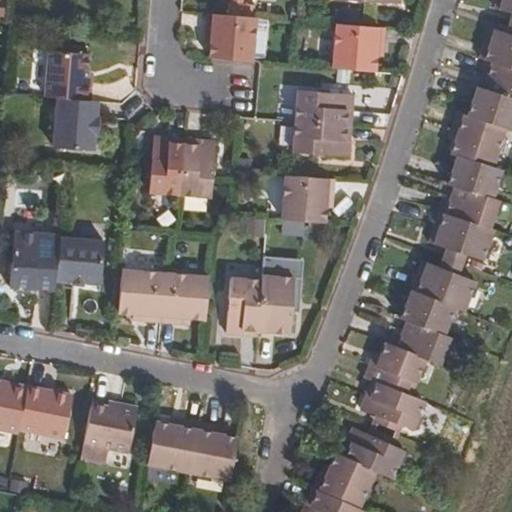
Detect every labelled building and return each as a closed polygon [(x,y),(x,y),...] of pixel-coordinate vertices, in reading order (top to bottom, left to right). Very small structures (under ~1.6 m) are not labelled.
[(511,0),(499,0),(497,13),(511,16),(511,0)] [(256,63),(258,22),(209,18),(209,34),(215,34),(215,45),(214,60),(256,63)] [(339,28),(336,69),(376,72),(378,50),(385,50),(386,32),(339,28)] [(448,250),(466,257),(485,264),(495,233),(491,231),(500,202),(496,201),(511,151),(511,38),(506,37),(489,32),(481,60),(476,79),(495,84),(492,94),(480,90),(476,104),(472,118),(460,115),(456,130),(462,132),(454,157),(458,159),(454,171),(450,187),(461,190),(457,200),(438,194),(432,212),(442,215),(433,245),(448,250)] [(53,52),(50,99),(58,100),(93,103),(93,84),(90,84),(91,54),(87,54),(59,52),(53,52)] [(300,97),(298,122),(353,126),(354,100),(300,97)] [(93,103),(58,100),(58,147),(96,151),(96,135),(102,136),(102,120),(97,120),(98,103),(93,103)] [(352,152),(353,126),(298,122),(296,148),(352,152)] [(154,197),(184,199),(187,145),(156,142),(154,197)] [(187,145),(184,199),(210,201),(213,147),(187,145)] [(335,180),(290,177),(287,222),(327,225),(328,198),(335,198),(335,180)] [(300,237),(303,226),(281,221),(279,233),(300,237)] [(11,288),(58,291),(59,283),(62,239),(62,236),(14,234),(11,288)] [(105,241),(62,239),(59,283),(102,285),(105,241)] [(464,265),(466,257),(448,250),(445,258),(442,268),(461,274),(464,265)] [(380,414),(398,422),(416,429),(427,403),(411,397),(426,359),(442,365),(453,337),(447,336),(457,306),(466,309),(477,280),(461,274),(442,268),(424,261),(408,303),(403,319),(414,323),(410,334),(389,327),(384,343),(388,345),(381,366),(374,363),(367,380),(374,383),(365,408),(380,414)] [(168,278),(124,275),(120,317),(146,318),(146,323),(165,324),(168,278)] [(179,320),(207,321),(210,282),(168,278),(165,324),(179,325),(179,320)] [(299,281),(264,280),(264,284),(260,335),(291,336),(293,306),(299,306),(299,281)] [(260,335),(264,284),(230,283),(229,336),(260,338),(260,335)] [(20,438),(28,395),(13,392),(12,397),(0,395),(0,439),(19,443),(20,438)] [(28,395),(20,438),(66,445),(73,404),(28,395)] [(94,414),(86,463),(127,470),(135,426),(117,424),(114,417),(94,414)] [(375,427),(371,437),(389,444),(393,434),(398,422),(380,414),(375,427)] [(160,421),(150,472),(190,479),(228,486),(237,435),(215,431),(215,436),(199,434),(182,432),(183,425),(160,421)] [(389,444),(371,437),(356,430),(345,458),(338,455),(329,479),(322,476),(316,490),(306,511),(368,511),(361,509),(378,473),(396,481),(408,452),(389,444)]
